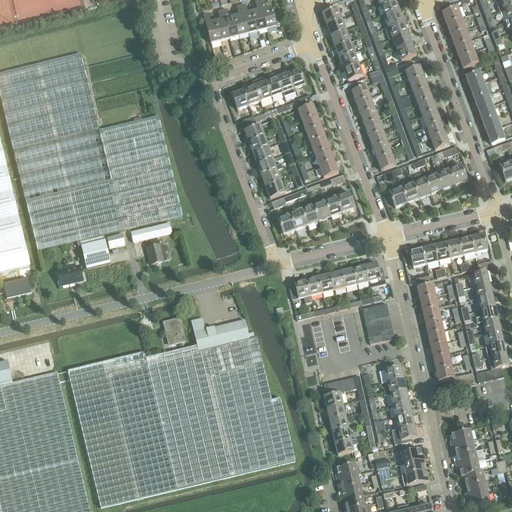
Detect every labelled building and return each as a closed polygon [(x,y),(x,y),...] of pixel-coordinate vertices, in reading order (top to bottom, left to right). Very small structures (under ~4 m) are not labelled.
[(359,2),(363,13),(367,11),(363,0),(359,2)] [(484,0),(480,2),(486,18),(492,16),(485,0),(484,0)] [(502,7),(498,9),(500,13),(511,8),(511,0),(499,0),(500,0),(502,7)] [(266,10),(264,1),(260,2),(267,30),(276,28),(271,8),(266,10)] [(395,1),(380,7),(384,18),(399,12),(395,1)] [(258,12),(252,13),(257,33),(267,30),(260,2),(255,4),(258,12)] [(350,5),(354,16),(359,14),(355,3),(350,5)] [(247,15),(245,6),(241,7),(248,35),(257,33),(252,13),(247,15)] [(239,17),(234,18),(239,37),(248,35),(241,7),(237,8),(239,17)] [(458,8),(442,14),(447,25),(462,20),(458,8)] [(511,8),(500,13),(500,14),(503,20),(507,19),(508,23),(511,21),(511,8)] [(322,15),(327,26),(342,21),(337,9),(322,15)] [(229,19),(227,11),(222,12),(229,40),(239,37),(234,18),(229,19)] [(367,11),(363,13),(367,24),(371,23),(367,11)] [(220,22),(215,23),(220,42),(229,40),(222,12),(218,13),(220,22)] [(384,18),(388,29),(404,24),(403,23),(399,12),(384,18)] [(363,26),(359,14),(354,16),(358,27),(363,26)] [(211,45),(220,42),(215,23),(210,24),(208,15),(204,16),(211,45)] [(447,25),(451,37),(466,31),(462,20),(447,25)] [(342,21),(327,26),(331,38),(346,32),(342,21)] [(389,41),(392,40),(393,41),(408,35),(405,28),(408,27),(406,22),(403,23),(404,24),(388,29),(385,30),(389,41)] [(376,34),(371,23),(367,24),(371,36),(376,34)] [(367,37),(363,26),(358,27),(363,39),(367,37)] [(496,33),(495,28),(490,30),(494,41),(500,39),(498,32),(496,33)] [(466,31),(451,37),(455,48),(470,43),(466,31)] [(331,38),(335,49),(350,44),(346,32),(331,38)] [(376,47),(380,45),(376,34),(371,36),(376,47)] [(393,41),(397,52),(412,46),(408,35),(393,41)] [(367,50),(372,49),(367,37),(363,39),(367,50)] [(496,47),(503,45),(500,39),(494,41),(496,47)] [(455,48),(459,60),(475,54),(470,43),(455,48)] [(350,44),(335,49),(339,61),(355,55),(350,44)] [(376,47),(380,59),(384,57),(380,45),(376,47)] [(416,58),(412,46),(397,52),(401,63),(416,58)] [(376,60),(372,49),(367,50),(371,62),(376,60)] [(479,66),(475,54),(459,60),(464,71),(479,66)] [(104,236),(183,217),(159,117),(99,132),(81,55),(0,74),(0,95),(13,151),(14,150),(26,202),(38,252),(75,243),(104,236)] [(339,61),(344,72),(359,66),(355,55),(339,61)] [(388,68),(384,57),(380,59),(384,69),(388,68)] [(511,69),(507,57),(501,59),(507,76),(511,74),(511,73),(511,69)] [(376,60),(371,62),(375,72),(380,71),(376,60)] [(384,69),(386,75),(397,71),(395,65),(388,68),(384,69)] [(344,72),(348,83),(363,78),(359,66),(344,72)] [(494,68),(498,79),(503,77),(499,66),(495,68),(494,68)] [(406,72),(410,84),(424,79),(420,67),(406,72)] [(306,86),(300,70),(289,75),(295,90),(306,86)] [(369,75),(371,80),(382,76),(380,71),(375,72),(369,75)] [(386,75),(388,80),(393,78),(392,78),(399,76),(397,71),(386,75)] [(466,78),(471,89),(483,85),(479,73),(466,78)] [(284,98),(277,79),(275,76),(274,75),(268,77),(268,79),(269,82),(266,83),(272,99),(283,94),(284,98)] [(289,75),(277,79),(284,98),(295,94),(294,90),(295,90),(289,75)] [(373,86),(379,83),(384,82),(382,76),(371,80),(373,86)] [(503,77),(498,79),(503,90),(507,89),(503,77)] [(393,78),(388,80),(392,91),(397,89),(393,78)] [(428,90),(424,79),(410,84),(414,96),(428,90)] [(253,85),(254,88),(260,103),(272,99),(266,83),(265,83),(264,80),(263,80),(257,82),(257,83),(253,85)] [(384,82),(379,83),(384,94),(388,93),(384,82)] [(488,96),(483,85),(471,89),(475,101),(488,96)] [(254,88),(243,92),(248,107),(260,103),(254,88)] [(352,93),(356,104),(370,99),(366,88),(352,93)] [(392,91),(396,102),(401,101),(397,89),(392,91)] [(503,90),(507,102),(511,100),(507,89),(503,90)] [(433,102),(428,90),(414,96),(418,107),(433,102)] [(237,112),(248,107),(243,92),(231,96),(237,112)] [(384,94),(388,106),(392,104),(388,93),(384,94)] [(492,107),(488,96),(475,101),(479,112),(492,107)] [(298,101),(298,102),(300,107),(311,102),(309,97),(298,101)] [(375,110),(370,99),(356,104),(360,116),(375,110)] [(401,101),(396,102),(400,114),(405,112),(401,101)] [(289,111),(300,107),(298,102),(288,106),(289,111)] [(423,118),(437,113),(433,102),(418,107),(423,118)] [(392,104),(388,106),(392,117),(396,115),(392,104)] [(278,115),(289,111),(288,106),(276,111),(278,115)] [(298,112),(302,123),(317,117),(313,106),(298,112)] [(483,124),(496,119),(492,107),(479,112),(483,124)] [(379,122),(375,110),(360,116),(365,127),(379,122)] [(265,115),(266,119),(278,115),(276,111),(265,115)] [(400,114),(405,125),(409,123),(405,112),(400,114)] [(441,124),(437,113),(423,118),(427,130),(441,124)] [(265,115),(254,119),(255,124),(266,119),(265,115)] [(392,117),(396,128),(401,127),(396,115),(392,117)] [(322,129),(317,117),(302,123),(306,135),(322,129)] [(255,124),(254,119),(253,118),(242,122),(244,128),(255,124)] [(500,130),(496,119),(483,124),(487,135),(500,130)] [(272,122),(276,133),(281,131),(277,120),(272,122)] [(383,133),(379,122),(365,127),(369,139),(383,133)] [(409,123),(405,125),(409,136),(414,135),(409,123)] [(431,141),(445,136),(441,124),(427,130),(431,141)] [(245,132),(249,143),(264,138),(260,126),(245,132)] [(401,127),(396,128),(401,140),(405,138),(401,127)] [(326,140),(322,129),(306,135),(311,146),(326,140)] [(492,146),(505,141),(500,130),(487,135),(492,146)] [(285,143),(281,131),(276,133),(281,144),(285,143)] [(387,145),(383,133),(369,139),(373,150),(387,145)] [(414,135),(409,136),(413,148),(418,146),(418,145),(422,144),(421,140),(416,142),(414,135)] [(450,147),(445,136),(431,141),(435,152),(450,147)] [(268,149),(264,138),(249,143),(253,155),(268,149)] [(401,140),(405,151),(409,149),(405,138),(401,140)] [(0,274),(30,267),(0,139),(0,274)] [(315,157),(330,152),(326,140),(311,146),(315,157)] [(290,154),(285,143),(281,144),(285,156),(290,154)] [(377,161),(392,156),(387,145),(373,150),(377,161)] [(496,156),(507,152),(505,145),(493,150),(496,156)] [(422,157),(418,146),(413,148),(417,159),(422,157)] [(273,161),(268,149),(253,155),(257,166),(273,161)] [(413,160),(409,149),(405,151),(409,162),(413,160)] [(334,163),(330,152),(315,157),(319,169),(334,163)] [(289,167),(294,166),(290,154),(285,156),(289,167)] [(396,167),(392,156),(377,161),(382,173),(396,167)] [(281,165),(275,167),(273,161),(257,166),(262,178),(277,172),(282,170),(281,165)] [(323,180),(339,174),(334,163),(319,169),(323,180)] [(506,183),(511,180),(511,163),(500,167),(506,183)] [(298,177),(294,166),(289,167),(294,179),(298,177)] [(461,167),(449,171),(455,187),(467,183),(461,167)] [(443,192),(455,187),(449,171),(437,176),(443,192)] [(281,183),(277,172),(262,178),(266,189),(281,183)] [(385,183),(397,178),(395,172),(383,176),(385,183)] [(413,185),(419,201),(431,196),(425,180),(423,175),(411,179),(413,185)] [(431,196),(443,192),(437,176),(425,180),(431,196)] [(298,190),(302,188),(298,177),(294,179),(298,190)] [(331,182),(332,186),(333,188),(345,184),(343,177),(331,182)] [(321,191),(332,186),(331,182),(319,186),(321,191)] [(289,188),(284,190),(281,183),(266,189),(270,201),(291,193),(289,188)] [(407,205),(419,201),(413,185),(401,189),(407,205)] [(307,190),(309,195),(321,191),(319,186),(307,190)] [(389,194),(395,210),(407,205),(401,189),(389,194)] [(307,190),(295,195),(297,200),(309,195),(307,190)] [(349,193),(337,197),(344,214),(356,209),(349,193)] [(295,195),(284,199),(286,204),(297,200),(295,195)] [(344,214),(337,197),(325,202),(332,219),(344,214)] [(287,206),(286,204),(284,199),(272,204),(274,211),(287,206)] [(325,202),(313,206),(320,223),(332,219),(325,202)] [(320,223),(313,206),(301,211),(308,228),(320,223)] [(301,211),(289,215),(295,232),(308,228),(301,211)] [(283,237),(295,232),(289,215),(277,220),(281,230),(279,231),(281,236),(283,236),(283,237)] [(151,266),(164,263),(172,261),(168,245),(160,247),(160,246),(159,247),(157,239),(173,235),(170,224),(131,234),(133,244),(150,240),(152,248),(147,250),(151,266)] [(75,243),(76,249),(81,247),(87,271),(111,265),(104,236),(75,243)] [(110,250),(125,247),(123,236),(107,239),(110,250)] [(484,236),(471,238),(475,255),(488,252),(484,236)] [(459,241),(463,258),(475,255),(471,238),(459,241)] [(450,261),(463,258),(459,241),(447,244),(450,261)] [(447,244),(434,247),(438,264),(450,261),(447,244)] [(426,266),(438,264),(434,247),(422,250),(426,266)] [(413,269),(426,266),(422,250),(409,253),(413,269)] [(479,270),(491,268),(490,261),(477,264),(479,270)] [(377,265),(365,268),(369,283),(369,284),(370,290),(386,286),(382,270),(379,271),(377,265)] [(61,288),(83,282),(80,267),(57,273),(61,288)] [(369,283),(365,268),(354,270),(357,286),(369,284),(369,283)] [(354,270),(342,273),(346,289),(357,286),(354,270)] [(346,289),(342,273),(330,276),(334,292),(346,289)] [(473,276),(476,288),(490,285),(487,273),(473,276)] [(330,276),(318,279),(322,295),(334,292),(330,276)] [(418,285),(430,282),(428,276),(416,279),(418,285)] [(311,298),(322,295),(318,279),(306,282),(310,298),(311,298)] [(7,300),(31,295),(28,280),(4,286),(7,300)] [(302,281),(294,283),(294,285),(298,301),(304,299),(306,306),(312,304),(311,298),(310,298),(306,282),(302,283),(302,281)] [(417,289),(420,301),(436,297),(433,285),(417,289)] [(493,296),(490,285),(476,288),(478,300),(493,296)] [(481,312),(495,308),(493,296),(478,300),(481,312)] [(438,309),(436,297),(420,301),(423,313),(438,309)] [(388,311),(386,305),(374,308),(376,314),(388,311)] [(362,311),(364,317),(376,314),(374,308),(362,311)] [(498,320),(495,308),(481,312),(483,318),(476,320),(477,325),(484,324),(484,323),(498,320)] [(441,321),(438,309),(423,313),(425,324),(441,321)] [(388,311),(376,314),(377,320),(389,317),(388,311)] [(297,322),(315,318),(314,313),(296,317),(297,322)] [(377,320),(376,314),(364,317),(365,323),(377,320)] [(378,326),(390,323),(389,317),(377,320),(378,326)] [(254,340),(253,334),(248,335),(245,322),(205,331),(202,319),(191,322),(197,347),(145,359),(144,353),(67,372),(100,509),(177,491),(295,462),(280,400),(271,402),(257,339),(254,340)] [(170,346),(185,342),(179,320),(170,323),(171,328),(165,329),(170,346)] [(378,326),(377,320),(365,323),(366,329),(378,326)] [(484,323),(484,324),(487,335),(501,332),(498,320),(484,323)] [(428,336),(444,333),(441,321),(425,324),(428,336)] [(392,329),(390,323),(378,326),(380,332),(392,329)] [(366,329),(368,335),(380,332),(378,326),(366,329)] [(380,332),(381,338),(393,335),(392,329),(380,332)] [(380,332),(368,335),(369,341),(381,338),(380,332)] [(504,344),(501,332),(487,335),(489,347),(504,344)] [(446,344),(444,333),(428,336),(431,348),(446,344)] [(393,335),(381,338),(382,344),(394,341),(393,335)] [(370,346),(382,344),(381,338),(369,341),(370,346)] [(446,344),(431,348),(433,360),(449,356),(446,344)] [(492,359),(506,356),(504,344),(489,347),(486,348),(489,360),(492,359)] [(452,368),(449,356),(433,360),(436,372),(452,368)] [(509,367),(506,356),(492,359),(495,371),(502,369),(509,367)] [(7,362),(0,364),(0,387),(13,384),(7,362)] [(385,371),(388,383),(403,380),(401,368),(385,371)] [(439,383),(449,381),(455,380),(452,368),(436,372),(439,383)] [(502,369),(495,371),(498,381),(504,379),(502,369)] [(495,371),(489,372),(491,382),(498,381),(495,371)] [(489,372),(483,374),(485,384),(491,382),(489,372)] [(0,511),(90,511),(57,374),(13,384),(0,387),(0,511)] [(483,374),(476,375),(479,385),(485,384),(483,374)] [(455,380),(449,381),(450,383),(452,393),(463,390),(475,387),(475,386),(472,376),(461,378),(455,380)] [(362,389),(359,378),(353,379),(356,391),(362,389)] [(353,379),(347,380),(350,392),(356,391),(353,379)] [(350,392),(347,380),(341,382),(344,393),(350,392)] [(406,392),(403,380),(388,383),(389,390),(383,392),(385,397),(390,396),(390,395),(406,392)] [(335,383),(338,394),(340,394),(344,393),(341,382),(335,383)] [(330,384),(332,396),(338,394),(335,383),(330,384)] [(324,386),(326,397),(332,396),(330,384),(324,386)] [(390,395),(390,396),(393,407),(409,404),(406,392),(390,395)] [(326,397),(324,397),(327,409),(343,406),(340,394),(338,394),(332,396),(326,397)] [(412,415),(409,404),(393,407),(396,419),(412,415)] [(327,409),(330,421),(346,418),(343,406),(327,409)] [(399,431),(414,427),(412,415),(396,419),(399,431)] [(330,421),(332,433),(348,430),(347,423),(352,422),(351,417),(346,418),(330,421)] [(417,439),(414,427),(399,431),(392,432),(395,447),(412,444),(411,441),(417,439)] [(351,442),(348,430),(332,433),(335,445),(351,442)] [(451,443),(452,447),(473,442),(470,431),(452,436),(453,443),(451,443)] [(358,446),(357,440),(351,442),(335,445),(338,457),(354,454),(352,447),(358,446)] [(475,453),(473,442),(452,447),(453,451),(455,450),(457,457),(475,453)] [(420,450),(401,455),(404,466),(425,461),(424,457),(422,457),(420,450)] [(458,464),(455,464),(456,468),(478,463),(485,462),(482,451),(475,453),(457,457),(458,464)] [(372,470),(376,469),(374,461),(373,455),(368,456),(369,462),(370,462),(372,470)] [(379,460),(374,461),(376,469),(377,471),(378,471),(388,469),(385,458),(379,460)] [(404,466),(406,476),(425,472),(423,465),(426,465),(425,461),(404,466)] [(338,476),(336,477),(337,481),(358,476),(361,475),(358,465),(355,465),(353,466),(352,462),(345,464),(346,467),(345,468),(343,465),(339,466),(338,469),(337,470),(338,476)] [(460,471),(461,478),(480,473),(478,463),(456,468),(457,472),(460,471)] [(380,482),(385,481),(391,479),(389,469),(388,469),(378,471),(380,482)] [(406,476),(402,477),(405,488),(409,487),(430,482),(429,478),(426,478),(425,472),(406,476)] [(482,473),(480,473),(461,478),(462,482),(465,481),(466,488),(485,484),(482,473)] [(358,476),(337,481),(338,485),(340,484),(342,491),(360,487),(358,476)] [(466,499),(487,494),(485,484),(466,488),(468,495),(465,495),(466,499)] [(363,497),(360,487),(342,491),(343,498),(341,498),(342,502),(363,497)] [(490,505),(487,494),(466,499),(467,503),(470,502),(471,509),(490,505)] [(365,508),(363,497),(342,502),(342,506),(345,505),(347,511),(365,508)]
